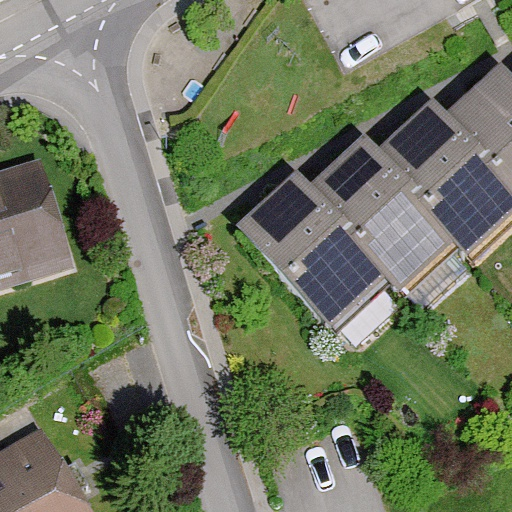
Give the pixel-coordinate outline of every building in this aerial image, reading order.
[(511,90),(504,81),(449,131),(511,199),(511,90)] [(437,118),(382,168),(460,253),(466,259),(511,217),(511,199),(449,131),(437,118)] [(368,153),(314,203),(392,289),(398,295),(401,293),(423,316),(469,273),(455,258),(460,253),(382,168),(368,153)] [(46,190),(0,204),(0,302),(75,278),(46,190)] [(392,289),(314,203),(300,190),(246,240),(330,331),(335,327),(353,345),(362,346),(399,311),(385,295),(392,289)] [(84,511),(42,441),(0,466),(0,511),(84,511)]
